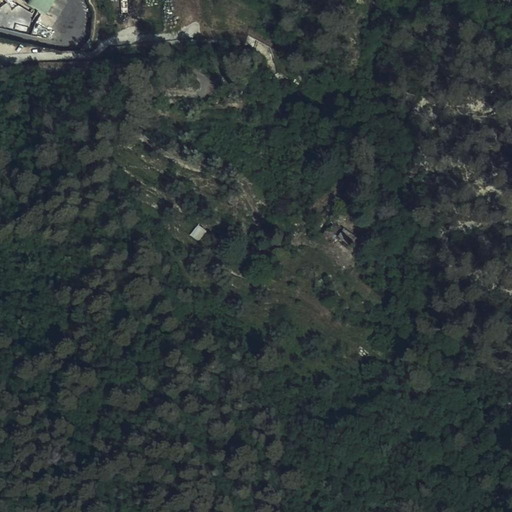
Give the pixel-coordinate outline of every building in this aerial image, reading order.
[(29,0),(29,2),(48,13),(55,0),(29,0)] [(193,234),(196,230),(190,226),(187,231),(193,234)] [(354,244),(359,235),(343,228),(339,237),(354,244)] [(235,250),(236,250),(225,245),(220,254),(231,259),(235,250)] [(235,250),(243,254),(245,249),(238,245),(236,250),(235,250)] [(17,279),(18,291),(29,290),(29,278),(17,279)]
